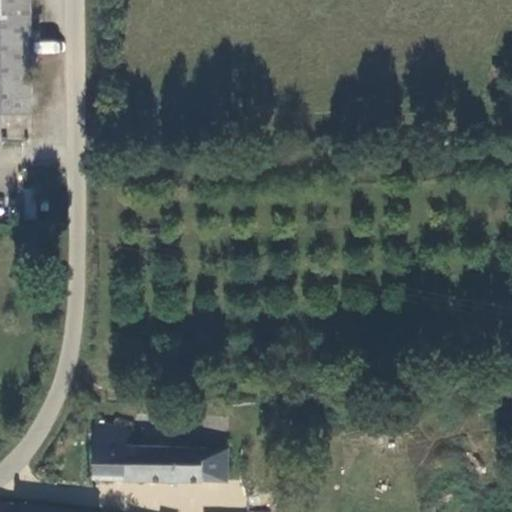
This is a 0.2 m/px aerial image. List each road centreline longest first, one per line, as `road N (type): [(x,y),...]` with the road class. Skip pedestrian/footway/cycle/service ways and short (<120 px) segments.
road 1 (unclassified): [(77,0),(77,302),(63,393),(0,478)]
road 2 (track): [(63,393),(511,382)]
